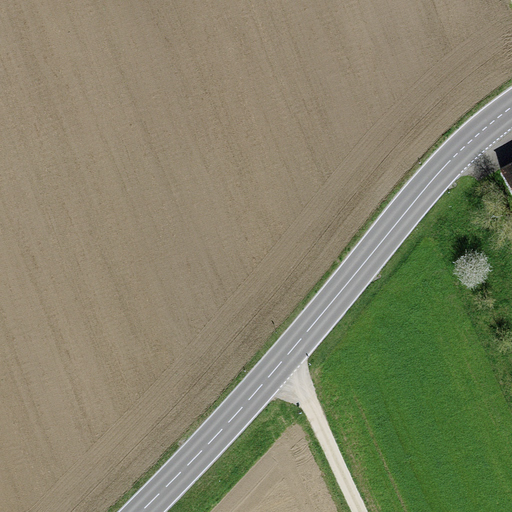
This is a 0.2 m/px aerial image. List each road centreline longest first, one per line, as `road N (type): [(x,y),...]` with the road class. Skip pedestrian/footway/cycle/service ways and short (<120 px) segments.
road 1 (primary): [(511,105),(436,174),(219,431),(139,511)]
road 2 (track): [(354,511),(283,358)]
